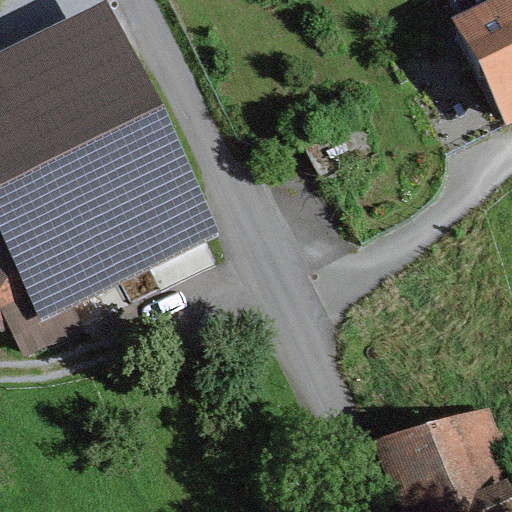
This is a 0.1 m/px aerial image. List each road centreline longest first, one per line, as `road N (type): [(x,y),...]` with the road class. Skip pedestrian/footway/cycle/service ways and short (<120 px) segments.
road 1 (unclassified): [(133,0),(268,287),(390,511)]
road 2 (track): [(0,372),(38,374),(93,359),(268,287)]
road 3 (unknown): [(268,287),(383,258),(511,171)]
